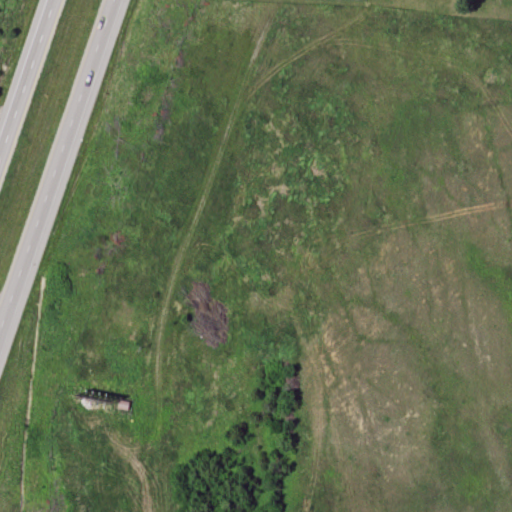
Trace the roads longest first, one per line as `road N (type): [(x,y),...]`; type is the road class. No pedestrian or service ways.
road 1 (motorway): [(0,322),(112,0)]
road 2 (motorway): [(51,0),(0,153)]
